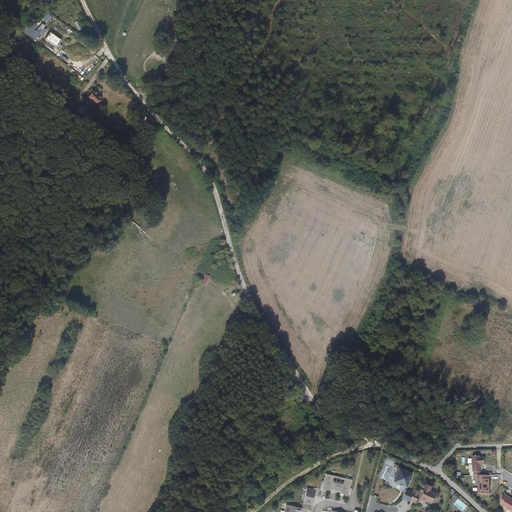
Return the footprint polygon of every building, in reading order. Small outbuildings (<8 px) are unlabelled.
[(79,31),(83,28),(78,20),(73,23),(79,31)] [(96,104),(102,97),(94,90),(88,97),(96,104)] [(201,281),(207,283),(210,275),(205,273),(201,281)] [(472,455),(472,475),(476,475),(481,475),(481,464),(485,464),(484,456),(481,456),(481,455),(472,455)] [(398,469),(392,483),(406,488),(411,475),(398,469)] [(489,493),(489,474),(481,475),(476,475),(476,479),(478,479),(478,494),(489,493)] [(352,481),(325,475),(322,490),(331,492),(331,490),(339,492),(339,494),(348,497),(352,481)] [(426,501),(431,503),(435,494),(429,491),(430,487),(425,484),(423,489),(421,493),(419,498),(420,500),(425,503),(426,501)] [(315,491),(306,489),(303,504),(311,506),(315,491)] [(414,491),(413,490),(411,494),(409,500),(414,503),(419,493),(414,491)] [(411,494),(404,491),(401,499),(408,502),(409,500),(411,494)] [(511,500),(506,497),(507,496),(503,493),(497,503),(510,511),(511,508),(511,500)]
